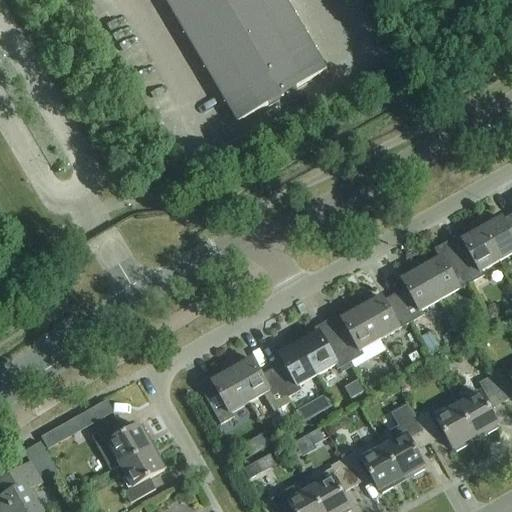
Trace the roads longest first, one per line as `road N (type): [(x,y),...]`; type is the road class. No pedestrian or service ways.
road 1 (unclassified): [(260,238),(137,297),(0,385)]
road 2 (unclassified): [(511,106),(260,238)]
road 3 (residential): [(299,293),(153,376),(200,468)]
road 4 (residential): [(511,173),(299,293)]
